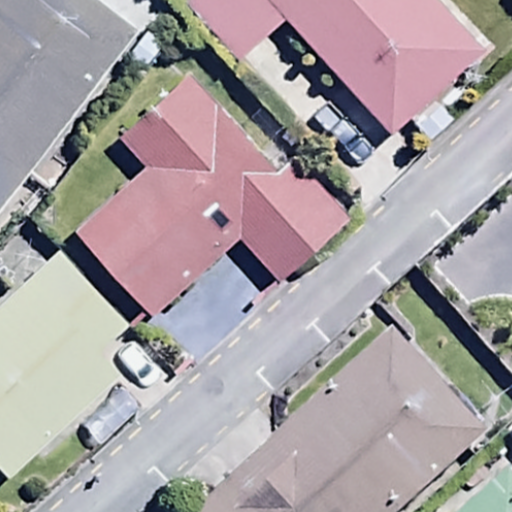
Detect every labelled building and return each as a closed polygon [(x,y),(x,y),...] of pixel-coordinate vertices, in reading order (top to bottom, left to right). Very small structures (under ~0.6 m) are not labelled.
[(0,0),(0,226),(12,211),(1,202),(19,178),(45,198),(61,176),(39,160),(117,57),(138,73),(159,45),(98,0),(0,0)] [(232,62),(280,18),(386,133),(478,48),(433,0),(184,0),(179,5),(232,62)] [(272,166),(185,69),(111,135),(142,170),(72,232),(147,317),(236,238),(270,276),(337,216),(284,156),(272,166)] [(122,325),(54,251),(41,262),(20,239),(0,256),(0,283),(7,290),(0,296),(0,478),(3,482),(105,388),(82,362),(122,325)] [(224,260),(135,348),(175,387),(263,299),(224,260)] [(387,323),(181,511),(388,511),(482,427),(387,323)] [(511,511),(511,475),(500,463),(448,511),(511,511)]
